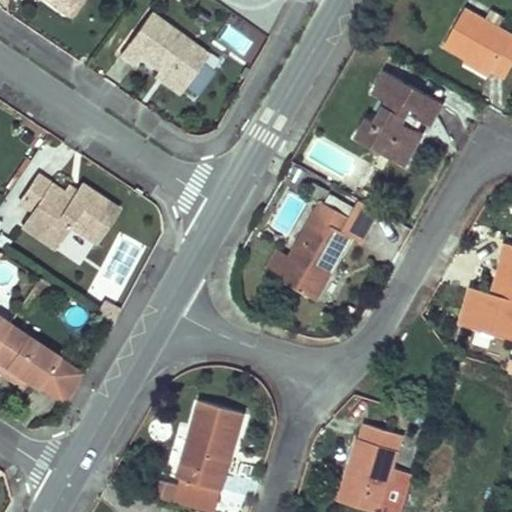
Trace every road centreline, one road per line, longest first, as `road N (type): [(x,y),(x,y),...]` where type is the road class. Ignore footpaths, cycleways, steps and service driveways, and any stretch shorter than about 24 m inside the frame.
road 1 (residential): [(328,370),(380,321),(477,157),(511,149)]
road 2 (residential): [(222,208),(0,62)]
road 3 (tertiary): [(222,208),(345,0)]
road 4 (tertiary): [(66,479),(166,307)]
road 5 (residential): [(166,307),(253,349),(328,370)]
road 6 (residential): [(261,511),(303,399),(328,370)]
